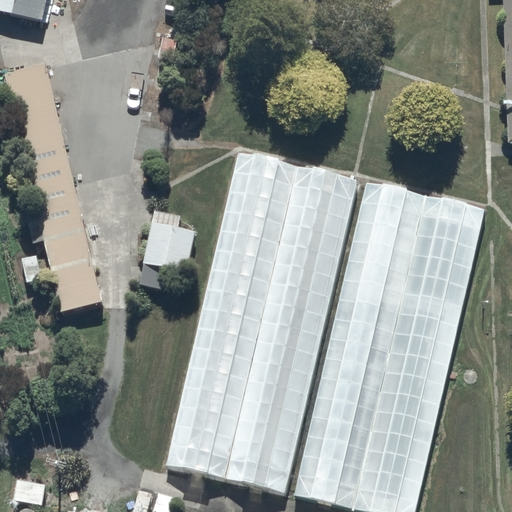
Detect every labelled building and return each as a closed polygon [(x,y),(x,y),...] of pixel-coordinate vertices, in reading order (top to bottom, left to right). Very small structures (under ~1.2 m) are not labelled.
[(46,0),(0,0),(0,10),(42,20),(46,0)] [(511,0),(472,0),(477,131),(511,135),(511,0)] [(61,313),(103,303),(47,63),(7,73),(39,217),(29,220),(35,244),(44,242),(61,313)] [(388,511),(455,193),(199,140),(131,463),(367,511),(388,511)] [(40,362),(0,366),(2,387),(42,382),(40,362)] [(46,482),(18,480),(16,502),(44,505),(46,482)]
